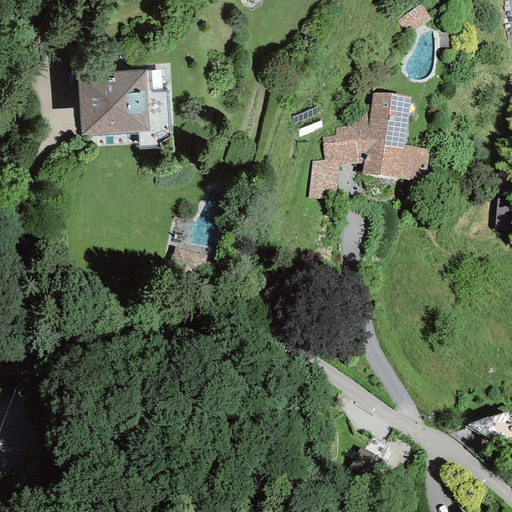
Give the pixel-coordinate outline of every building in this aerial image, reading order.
[(144,70),(76,74),(80,136),(148,132),(144,70)] [(408,105),(374,99),(370,122),(349,120),(348,132),(337,132),(337,139),(323,140),(325,165),(315,164),(310,198),(333,200),(337,166),(364,164),(362,175),(422,184),(426,156),(401,152),(408,105)] [(511,173),(499,173),(495,231),(511,232),(511,225),(511,173)] [(511,427),(507,411),(466,424),(463,426),(494,448),(511,443),(511,427)] [(382,461),(359,447),(337,482),(360,497),(382,461)]
